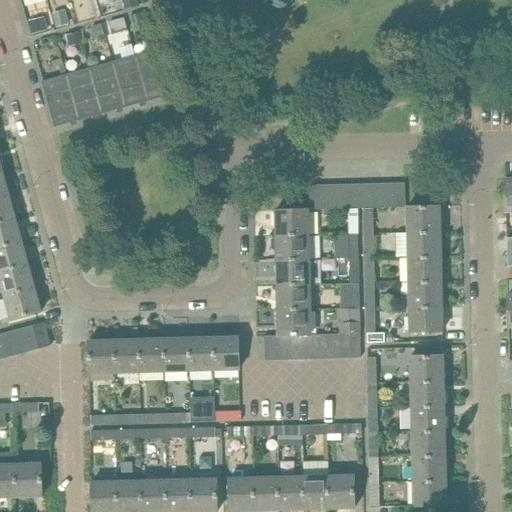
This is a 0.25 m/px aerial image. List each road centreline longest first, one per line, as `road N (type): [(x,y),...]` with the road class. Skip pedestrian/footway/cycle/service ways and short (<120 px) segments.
road 1 (residential): [(81,294),(99,301),(210,297),(229,286),(236,268),(234,149)]
road 2 (residential): [(0,18),(70,279),(81,294)]
road 3 (residential): [(234,149),(478,144)]
road 4 (residential): [(74,511),(73,325),(81,294)]
road 5 (residential): [(234,149),(193,0)]
road 6 (residential): [(482,274),(478,144)]
road 7 (residential): [(487,511),(483,389)]
